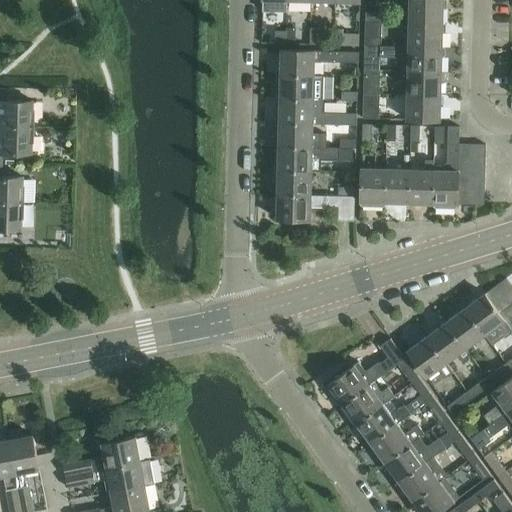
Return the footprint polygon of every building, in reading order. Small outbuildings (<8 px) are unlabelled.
[(263,0),(264,9),(288,10),(288,0),(263,0)] [(412,0),(412,24),(444,25),(445,1),(412,0)] [(383,12),(366,12),(366,22),(366,23),(383,23),(383,12)] [(366,23),(366,47),(382,47),(382,44),(383,23),(366,23)] [(411,45),(411,48),(444,49),(444,25),(412,24),(411,45)] [(287,28),(287,45),(296,44),(297,28),(287,28)] [(310,28),(310,45),(320,45),(320,29),(310,28)] [(335,29),(334,45),(344,45),(360,46),(360,34),(348,34),(344,33),(344,29),(335,29)] [(263,30),(263,43),(274,43),(274,30),(263,30)] [(366,47),(365,71),(381,71),(382,57),(402,57),(402,70),(410,70),(410,72),(443,72),(444,49),(411,48),(411,45),(382,44),(382,47),(366,47)] [(283,50),(283,75),(316,76),(316,75),(316,61),(359,62),(359,52),(316,51),(283,50)] [(365,71),(364,94),(380,95),(381,71),(365,71)] [(410,72),(410,96),(443,96),(443,72),(410,72)] [(283,75),(282,99),(314,100),(324,100),(325,75),(316,75),(316,76),(283,75)] [(0,126),(33,127),(34,102),(5,101),(5,88),(0,88),(0,126)] [(342,91),(342,101),(358,101),(359,92),(342,91)] [(364,109),(363,118),(380,119),(380,109),(380,95),(364,94),(364,109)] [(410,96),(409,120),(442,121),(442,120),(443,96),(410,96)] [(282,99),(281,123),(314,124),(341,125),(358,125),(358,113),(324,112),(324,100),(314,100),(282,99)] [(281,123),(281,146),(314,147),(314,148),(327,148),(328,134),(314,134),(314,124),(281,123)] [(363,124),(363,140),(373,140),(373,124),(363,124)] [(387,125),(387,141),(397,141),(397,125),(387,125)] [(412,125),(411,142),(421,142),(421,126),(412,125)] [(0,164),(2,164),(3,152),(33,153),(33,127),(0,126),(0,164)] [(436,126),(435,143),(444,143),(445,126),(436,126)] [(436,165),(435,204),(435,207),(436,208),(447,209),(449,207),(449,205),(459,205),(460,193),(460,181),(460,169),(461,156),(461,145),(460,145),(461,127),(449,126),(448,162),(442,165),(436,165)] [(341,139),(341,149),(346,149),(354,149),(357,149),(357,139),(341,139)] [(461,145),(461,156),(487,158),(487,146),(461,145)] [(281,146),(280,170),(313,171),(322,171),(322,161),(340,161),(341,149),(327,148),(314,148),(314,147),(281,146)] [(341,149),(340,161),(354,162),(354,149),(346,149),(341,149)] [(461,156),(460,169),(486,170),(487,158),(461,156)] [(412,170),(411,204),(435,204),(436,165),(435,165),(435,160),(426,160),(426,171),(412,170)] [(0,164),(0,202),(23,203),(24,177),(2,176),(2,164),(0,164)] [(363,202),(363,204),(364,206),(376,207),(378,205),(378,202),(386,203),(388,170),(363,169),(363,202)] [(460,169),(460,181),(486,182),(486,170),(460,169)] [(280,170),(279,194),(312,195),(313,171),(280,170)] [(388,170),(386,203),(411,204),(412,170),(388,170)] [(460,181),(460,193),(486,194),(486,182),(460,181)] [(340,196),(340,197),(356,197),(356,188),(340,187),(340,196)] [(460,193),(459,205),(483,206),(485,206),(485,204),(486,194),(460,193)] [(279,194),(278,219),(311,220),(312,207),(328,207),(340,207),(339,221),(342,221),(353,221),(356,221),(356,197),(340,197),(340,196),(312,195),(279,194)] [(0,228),(22,229),(23,203),(0,202),(0,228)] [(505,283),(488,295),(494,304),(511,291),(511,283),(509,280),(505,283)] [(511,291),(494,304),(502,314),(511,306),(511,291)] [(488,295),(467,310),(486,335),(498,327),(506,338),(511,333),(511,328),(509,324),(502,314),(494,304),(488,295)] [(511,306),(502,314),(509,324),(511,321),(511,306)] [(467,310),(448,323),(467,349),(486,335),(467,310)] [(448,323),(429,338),(448,363),(458,356),(463,362),(472,355),(467,349),(448,323)] [(326,381),(326,383),(337,398),(340,396),(345,403),(376,381),(375,381),(398,364),(399,365),(407,359),(391,338),(381,346),(389,357),(382,362),(380,362),(369,369),(366,369),(361,361),(344,373),(343,371),(340,371),(326,381)] [(429,338),(409,352),(428,378),(439,369),(446,378),(454,372),(448,363),(429,338)] [(407,359),(399,365),(413,384),(421,378),(407,359)] [(511,370),(507,363),(487,377),(493,385),(511,370)] [(487,377),(468,391),(474,398),(493,385),(487,377)] [(421,378),(413,384),(421,396),(427,403),(435,397),(421,378)] [(501,403),(485,415),(490,423),(491,425),(511,409),(511,378),(493,392),(501,403)] [(376,381),(345,403),(359,423),(385,404),(383,402),(395,395),(388,386),(382,390),(376,381)] [(468,391),(448,406),(453,413),(474,398),(468,391)] [(385,404),(359,423),(373,442),(399,424),(427,403),(421,396),(406,406),(405,405),(392,414),(385,404)] [(435,397),(427,403),(441,423),(449,417),(435,397)] [(479,433),(472,439),(479,449),(491,440),(489,438),(508,424),(511,424),(511,409),(491,425),(490,423),(478,431),(479,433)] [(463,411),(456,417),(472,439),(479,433),(478,431),(463,411)] [(449,417),(441,423),(455,442),(463,436),(449,417)] [(399,424),(373,442),(387,461),(421,437),(426,434),(419,425),(406,434),(399,424)] [(34,436),(9,441),(22,511),(35,511),(30,486),(28,486),(26,472),(40,469),(38,457),(34,436)] [(463,436),(455,442),(470,461),(478,456),(463,436)] [(91,460),(64,465),(66,476),(141,462),(136,437),(103,443),(106,458),(92,461),(91,460)] [(421,437),(387,461),(401,481),(436,456),(434,455),(446,447),(439,437),(427,445),(421,437)] [(22,511),(9,441),(0,442),(0,477),(6,476),(8,490),(6,490),(10,511),(22,511)] [(492,450),(484,456),(500,477),(507,472),(492,450)] [(436,456),(401,481),(415,500),(446,478),(448,477),(450,476),(436,456)] [(478,456),(470,461),(484,481),(492,475),(478,456)] [(141,462),(66,476),(69,488),(96,483),(96,482),(106,480),(108,493),(112,493),(146,486),(155,484),(151,460),(141,462)] [(511,478),(507,472),(500,477),(511,493),(511,478)] [(446,478),(415,500),(423,511),(441,511),(455,502),(460,498),(446,478)] [(495,479),(475,494),(480,502),(501,487),(495,479)] [(101,509),(83,511),(146,511),(150,511),(146,486),(112,493),(115,507),(101,510),(101,509)] [(511,511),(511,504),(503,493),(494,499),(503,511),(511,511)] [(475,494),(456,508),(458,511),(466,511),(480,502),(475,494)]
